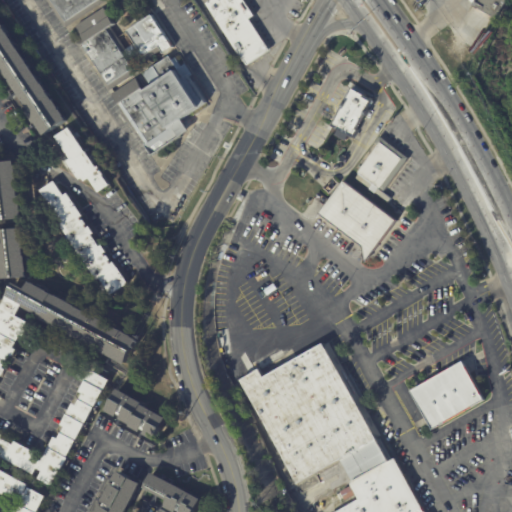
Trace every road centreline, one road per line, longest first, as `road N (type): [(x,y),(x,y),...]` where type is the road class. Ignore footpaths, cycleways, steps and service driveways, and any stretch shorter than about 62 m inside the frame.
road 1 (tertiary): [(242,511),(233,469),(194,384),(182,322),(198,243),(260,125)]
road 2 (primary): [(350,0),(482,220)]
road 3 (primary): [(488,167),(382,0)]
